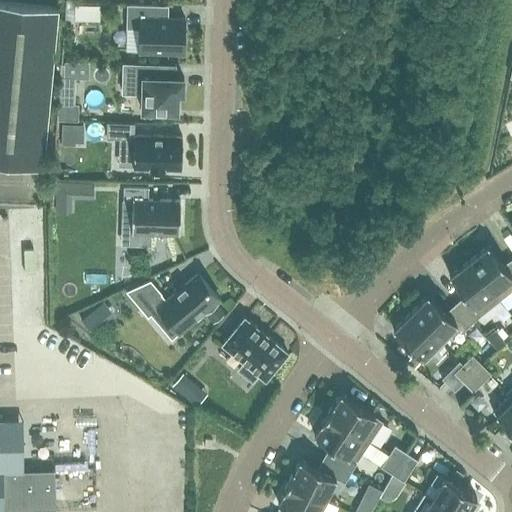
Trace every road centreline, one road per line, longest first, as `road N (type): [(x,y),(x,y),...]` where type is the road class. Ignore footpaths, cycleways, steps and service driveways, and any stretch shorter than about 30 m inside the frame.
road 1 (residential): [(331,337),(224,240),(227,0)]
road 2 (residential): [(511,184),(430,239),(331,337)]
road 3 (residential): [(511,484),(331,337)]
road 4 (residential): [(331,337),(256,452),(233,511)]
